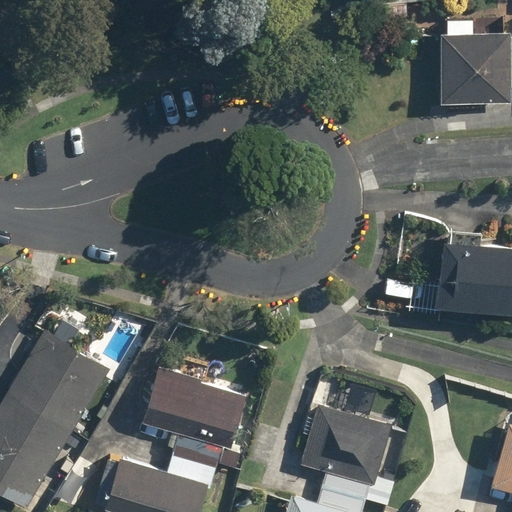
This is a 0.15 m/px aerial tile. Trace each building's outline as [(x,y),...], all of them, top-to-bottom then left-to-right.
[(511,31),(466,30),(466,17),(438,16),(437,29),(428,29),(426,100),(506,102),(506,85),(511,85),(511,31)] [(511,245),(433,235),(425,303),(511,313),(511,245)] [(0,484),(21,498),(106,365),(44,326),(13,373),(0,364),(0,484)] [(174,429),(161,467),(112,450),(94,502),(123,511),(198,511),(208,484),(206,483),(214,461),(229,467),(237,446),(223,442),(241,390),(152,358),(132,414),(174,429)] [(387,421),(309,400),(293,460),(322,468),(372,481),(387,421)] [(511,506),(510,511),(511,511),(511,424),(497,421),(482,485),(511,491),(511,506)] [(363,511),(372,481),(322,468),(313,504),(317,505),(343,511),(363,511)] [(313,504),(278,495),(273,511),(343,511),(317,505),(313,504)]
